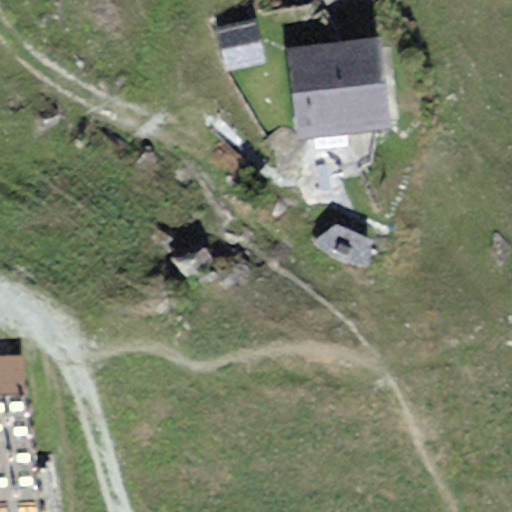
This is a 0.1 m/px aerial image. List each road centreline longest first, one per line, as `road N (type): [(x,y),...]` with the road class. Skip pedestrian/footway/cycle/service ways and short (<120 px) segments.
road 1 (track): [(0,33),(8,48),(85,105),(222,168)]
road 2 (track): [(0,324),(47,346),(114,511)]
